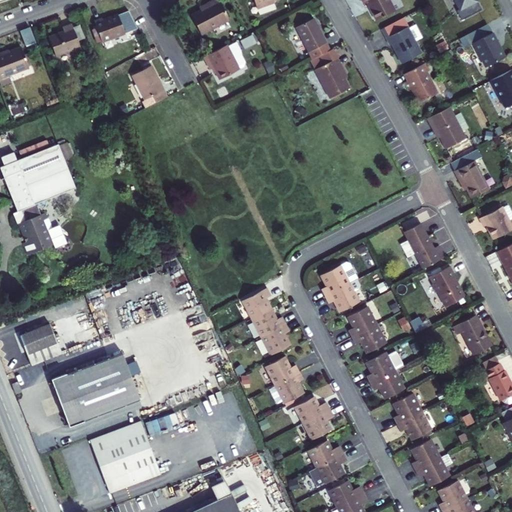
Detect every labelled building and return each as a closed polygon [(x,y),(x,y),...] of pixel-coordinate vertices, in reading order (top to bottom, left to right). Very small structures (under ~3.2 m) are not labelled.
[(191,15),(201,34),(229,19),(219,0),(213,0),(202,6),(204,8),(191,15)] [(376,20),(395,10),(389,0),(361,0),(364,4),(367,2),(376,20)] [(454,0),(460,9),(476,0),(454,0)] [(482,9),(477,0),(476,0),(460,9),(457,10),(462,20),(482,9)] [(117,14),(124,33),(137,28),(128,10),(117,14)] [(102,42),(124,33),(117,14),(103,20),(102,18),(94,21),(97,28),(102,42)] [(387,39),(408,28),(403,17),(382,28),(387,39)] [(312,59),(330,50),(313,18),(295,27),(312,59)] [(72,53),(81,50),(78,41),(73,28),(72,24),(62,28),(64,31),(48,37),(55,56),(71,50),(72,53)] [(408,28),(415,41),(422,37),(416,24),(408,28)] [(473,43),(492,33),(488,24),(459,39),(464,48),(473,43)] [(80,25),(73,28),(78,41),(85,38),(80,25)] [(97,43),(102,42),(97,28),(92,30),(97,43)] [(408,28),(387,39),(390,45),(392,44),(402,63),(421,53),(415,41),(408,28)] [(492,33),(473,43),(486,68),(505,58),(492,33)] [(252,35),(241,41),(245,49),(257,43),(252,35)] [(444,41),(436,46),(440,53),(448,49),(444,41)] [(236,42),(227,46),(230,51),(238,46),(236,42)] [(239,67),(230,51),(227,46),(227,44),(203,56),(210,69),(213,67),(219,79),(239,69),(239,67)] [(238,46),(230,51),(239,67),(243,65),(244,62),(241,55),(240,51),(238,46)] [(8,75),(28,67),(21,47),(4,53),(4,52),(0,53),(0,84),(1,86),(11,82),(8,75)] [(310,60),(315,69),(337,57),(332,49),(330,50),(312,59),(310,60)] [(94,61),(91,53),(85,55),(88,63),(94,61)] [(345,73),(337,57),(315,69),(330,98),(349,88),(344,78),(342,74),(345,73)] [(271,60),(263,64),(268,74),(276,70),(271,60)] [(282,72),(289,68),(284,60),(277,64),(282,72)] [(419,102),(437,93),(426,72),(430,70),(426,62),(404,73),(408,80),(404,82),(408,90),(412,88),(419,102)] [(145,107),(167,96),(151,65),(131,75),(144,100),(142,101),(145,107)] [(511,70),(511,69),(491,80),(505,108),(511,104),(511,70)] [(15,116),(25,112),(22,104),(11,108),(15,116)] [(128,112),(125,104),(119,107),(123,115),(128,112)] [(304,117),(308,112),(299,105),(295,110),(304,117)] [(446,148),(466,138),(462,131),(454,116),(449,106),(427,118),(431,125),(433,124),(440,136),(446,148)] [(460,113),(454,116),(462,131),(468,128),(460,113)] [(433,124),(431,125),(438,138),(440,136),(433,124)] [(498,136),(503,133),(499,127),(494,130),(498,136)] [(19,151),(21,158),(49,147),(47,141),(19,151)] [(67,143),(59,146),(64,160),(73,156),(67,143)] [(34,205),(47,199),(76,188),(64,160),(59,146),(58,144),(49,147),(21,158),(17,160),(4,165),(0,166),(0,168),(17,212),(21,210),(34,205)] [(17,160),(13,152),(1,157),(4,165),(17,160)] [(471,197),(489,188),(474,160),(454,170),(458,178),(460,177),(471,197)] [(511,185),(511,177),(510,174),(504,177),(502,183),(506,188),(511,185)] [(47,199),(34,205),(37,206),(43,208),(44,208),(47,199)] [(25,221),(41,214),(37,206),(34,205),(21,210),(25,221)] [(493,239),(511,229),(511,225),(502,206),(479,218),(484,226),(486,225),(493,239)] [(45,212),(41,214),(25,221),(18,223),(26,242),(22,243),(27,255),(54,244),(48,230),(52,228),(45,212)] [(408,240),(415,253),(423,268),(445,257),(439,245),(434,248),(421,223),(404,231),(408,240)] [(59,225),(52,228),(48,230),(54,244),(55,248),(67,243),(59,225)] [(408,257),(415,253),(408,240),(401,244),(408,257)] [(359,254),(367,250),(363,243),(355,247),(359,254)] [(511,243),(497,251),(511,280),(511,243)] [(400,274),(411,268),(399,245),(388,251),(400,274)] [(340,265),(349,283),(357,279),(349,263),(346,262),(340,265)] [(325,296),(349,283),(340,265),(321,275),(327,286),(321,289),(325,296)] [(445,306),(464,296),(453,274),(454,274),(450,266),(429,276),(433,283),(431,284),(435,292),(437,291),(445,306)] [(360,285),(357,279),(349,283),(354,291),(359,288),(360,285)] [(116,292),(124,320),(153,312),(151,304),(164,300),(158,280),(116,292)] [(380,292),(386,289),(383,282),(376,285),(380,292)] [(334,300),(340,312),(359,302),(354,291),(349,283),(325,296),(329,303),(334,300)] [(252,319),(271,309),(265,298),(271,295),(267,287),(242,300),(252,319)] [(393,313),(400,309),(395,301),(389,305),(393,313)] [(366,304),(347,314),(348,316),(367,306),(366,304)] [(352,337),(376,324),(367,306),(348,316),(354,327),(348,330),(352,337)] [(261,336),(286,324),(282,317),(276,319),(271,309),(252,319),(261,336)] [(474,355),(492,345),(476,314),(453,326),(457,334),(462,332),(474,355)] [(405,316),(398,319),(404,330),(410,327),(405,316)] [(28,354),(57,342),(50,323),(20,335),(28,354)] [(271,355),(290,345),(284,334),(289,331),(286,324),(261,336),(271,355)] [(367,353),(386,343),(376,324),(352,337),(356,344),(361,342),(367,353)] [(416,341),(410,344),(414,352),(420,349),(416,341)] [(62,354),(57,342),(28,354),(32,365),(62,354)] [(230,351),(234,347),(231,343),(226,347),(230,351)] [(387,356),(395,370),(404,366),(396,351),(387,356)] [(370,383),(395,370),(387,356),(385,352),(366,362),(372,373),(366,376),(370,383)] [(84,421),(83,421),(140,400),(122,353),(66,374),(66,373),(51,379),(69,427),(84,421)] [(296,365),(290,367),(284,356),(265,366),(275,385),(299,372),(296,365)] [(486,370),(499,363),(496,356),(483,363),(486,370)] [(501,400),(511,394),(511,384),(505,370),(503,371),(499,363),(486,370),(490,377),(489,378),(501,400)] [(240,374),(245,370),(240,364),(235,368),(240,374)] [(385,399),(404,389),(395,370),(370,383),(374,390),(379,387),(385,399)] [(484,381),(489,378),(490,377),(486,370),(480,373),(484,381)] [(285,403),(304,393),(298,382),(303,379),(299,372),(275,385),(285,403)] [(249,375),(241,375),(241,384),(245,384),(246,388),(250,388),(249,375)] [(15,394),(21,392),(17,382),(12,384),(15,394)] [(397,424),(422,412),(412,393),(393,403),(399,414),(393,417),(397,424)] [(326,402),(319,406),(314,396),(295,406),(303,423),(330,409),(326,402)] [(511,438),(511,408),(504,412),(508,420),(505,421),(503,422),(511,438)] [(303,423),(312,439),(331,430),(326,420),(334,416),(330,409),(303,423)] [(175,412),(146,422),(150,436),(180,426),(175,412)] [(412,440),(431,430),(422,412),(397,424),(401,431),(406,429),(412,440)] [(467,425),(474,421),(469,413),(463,416),(467,425)] [(262,430),(270,426),(266,418),(258,422),(262,430)] [(109,493),(161,474),(141,421),(89,440),(109,493)] [(431,430),(412,440),(414,443),(433,433),(431,430)] [(462,443),(469,439),(465,431),(458,435),(462,443)] [(415,470),(440,457),(430,439),(411,449),(417,460),(412,463),(415,470)] [(339,446),(332,450),(327,440),(308,450),(316,467),(343,453),(339,446)] [(283,457),(280,451),(274,453),(277,460),(283,457)] [(324,482),(325,483),(344,474),(339,464),(347,460),(343,453),(316,467),(324,482)] [(447,454),(440,457),(444,466),(451,462),(447,454)] [(430,486),(449,476),(444,466),(440,457),(415,470),(419,477),(424,474),(430,486)] [(491,458),(484,462),(488,471),(496,467),(491,458)] [(317,486),(324,482),(316,467),(308,471),(317,486)] [(488,478),(485,472),(480,475),(483,481),(488,478)] [(231,493),(224,480),(210,486),(216,500),(231,493)] [(297,480),(288,482),(290,490),(299,487),(297,480)] [(337,507),(364,493),(360,486),(353,490),(348,480),(329,490),(337,507)] [(442,511),(467,499),(457,480),(438,490),(444,501),(439,504),(442,511)] [(496,493),(491,487),(486,491),(491,497),(496,493)] [(190,511),(239,511),(231,493),(216,500),(190,511)] [(340,511),(364,511),(360,504),(368,500),(364,493),(337,507),(340,511)] [(473,511),(467,499),(442,511),(473,511)]
